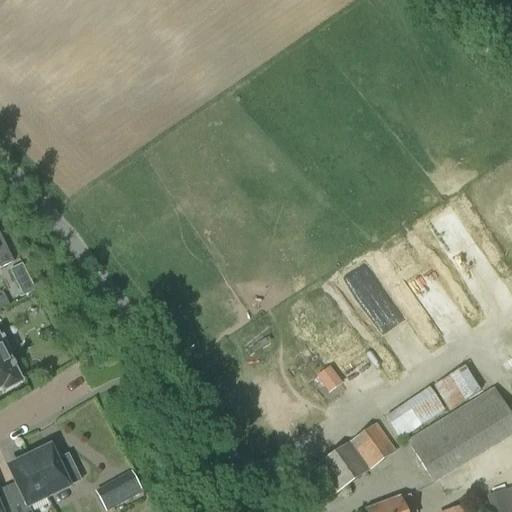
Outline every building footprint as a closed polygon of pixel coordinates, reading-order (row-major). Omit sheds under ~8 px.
[(0,270),(13,264),(0,237),(0,270)] [(27,277),(15,283),(23,298),(35,292),(27,277)] [(0,389),(2,388),(4,392),(20,384),(13,372),(14,371),(12,367),(11,367),(5,355),(12,352),(5,338),(0,340),(0,389)] [(341,385),(329,368),(316,378),(328,395),(341,385)] [(464,368),(433,387),(448,412),(480,393),(464,368)] [(384,419),(399,441),(443,411),(428,389),(384,419)] [(406,443),(433,487),(511,438),(511,421),(493,390),(406,443)] [(313,469),(333,498),(396,454),(376,426),(313,469)] [(29,460),(28,460),(46,498),(47,498),(79,482),(67,457),(54,463),(48,450),(29,460)] [(28,460),(8,470),(15,485),(23,500),(11,505),(14,511),(29,511),(27,507),(46,498),(28,460)] [(121,482),(131,500),(141,495),(131,477),(121,482)] [(511,511),(511,496),(510,490),(486,497),(491,511),(511,511)] [(105,511),(109,511),(117,508),(108,492),(97,497),(105,511)] [(414,511),(409,499),(400,502),(399,500),(367,511),(414,511)]
